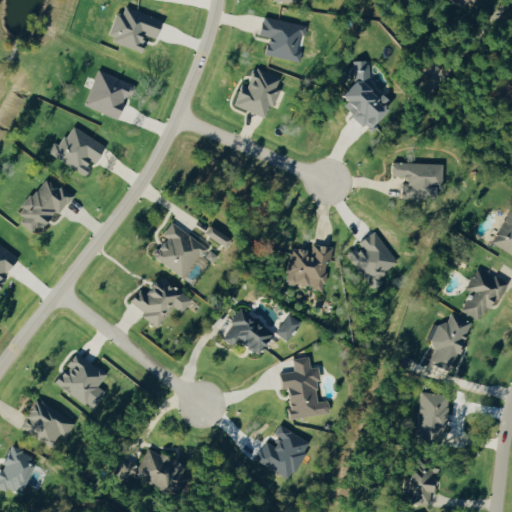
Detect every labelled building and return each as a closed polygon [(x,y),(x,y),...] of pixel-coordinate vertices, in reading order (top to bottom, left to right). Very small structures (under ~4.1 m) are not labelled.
[(160,19),(122,5),(119,14),(113,11),(104,37),(139,50),(143,40),(137,39),(139,33),(153,38),(160,19)] [(297,33),(302,34),(304,24),(260,15),(256,34),(265,36),(262,54),(297,60),(299,50),(294,49),(297,33)] [(366,82),(366,64),(361,59),(350,59),(350,79),(337,93),(342,99),(342,108),(358,123),(367,123),(383,106),(383,97),(366,82)] [(264,117),(276,87),(274,86),(278,76),(251,66),(244,85),(239,83),(231,104),(264,117)] [(511,66),(493,93),(511,107),(511,105),(511,66)] [(81,105),(116,118),(129,82),(95,69),(81,105)] [(102,145),(70,124),(57,145),(53,143),(47,152),(83,175),(90,164),(102,145)] [(440,163),(389,161),(388,177),(400,178),(399,195),(419,196),(420,185),(439,185),(440,163)] [(68,192),(58,184),(55,187),(42,177),(16,208),(23,213),(16,221),(33,234),(68,192)] [(511,254),(511,203),(490,242),(511,254)] [(180,277),(203,246),(169,221),(160,234),(163,236),(149,255),(180,277)] [(228,238),(207,224),(202,232),(222,246),(228,238)] [(287,247),(282,283),(321,288),(324,260),(328,261),(330,246),(310,243),(308,254),(303,253),(304,249),(287,247)] [(0,274),(14,257),(0,245),(0,284),(2,281),(0,279),(0,274)] [(502,282),(475,266),(463,287),(469,291),(458,310),(479,322),(502,282)] [(154,326),(170,305),(178,312),(188,299),(158,276),(153,282),(150,279),(141,291),(137,288),(133,292),(132,291),(125,300),(132,305),(133,305),(142,312),(139,315),(154,326)] [(229,344),(233,340),(251,353),(268,329),(239,308),(219,336),(229,344)] [(469,321),(448,312),(442,324),(435,321),(426,343),(433,346),(426,361),(447,370),(469,321)] [(285,341),(298,321),(285,313),(272,333),(285,341)] [(103,373),(73,351),(63,364),(64,364),(52,382),(81,404),(103,373)] [(284,418),(326,412),(325,399),(315,400),(312,382),(317,381),(315,366),(307,367),(306,356),(289,358),(291,370),(278,372),(284,418)] [(446,393),(417,392),(414,436),(443,438),(446,393)] [(34,397),(22,416),(28,419),(22,429),(52,447),(70,419),(34,397)] [(255,459),(287,477),(307,442),(279,426),(274,433),(280,437),(274,448),(265,443),(255,459)] [(120,456),(114,468),(163,493),(167,485),(173,488),(184,466),(145,446),(136,464),(120,456)] [(29,455),(9,447),(0,470),(0,486),(18,493),(26,472),(23,471),(29,455)] [(432,492),(434,465),(421,464),(420,468),(406,467),(403,503),(428,505),(429,491),(432,492)]
